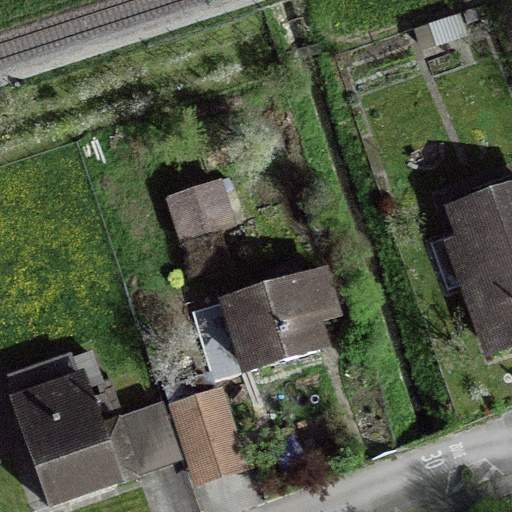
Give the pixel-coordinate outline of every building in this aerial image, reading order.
[(467,40),(460,17),(414,31),(420,54),(467,40)] [(228,143),(199,152),(206,174),(235,164),(228,143)] [(181,247),(247,226),(231,179),(166,200),(181,247)] [(444,244),(485,362),(511,352),(511,187),(444,211),(455,240),(444,244)] [(219,304),(241,379),(330,352),(321,320),(341,314),(328,271),(303,278),(298,261),(266,271),(271,288),(219,304)] [(47,511),(61,511),(141,485),(140,481),(119,420),(101,426),(84,375),(77,377),(70,357),(7,378),(14,399),(10,401),(47,511)] [(187,465),(196,490),(249,472),(222,391),(168,409),(187,465)] [(140,481),(187,465),(168,409),(167,404),(119,420),(140,481)]
